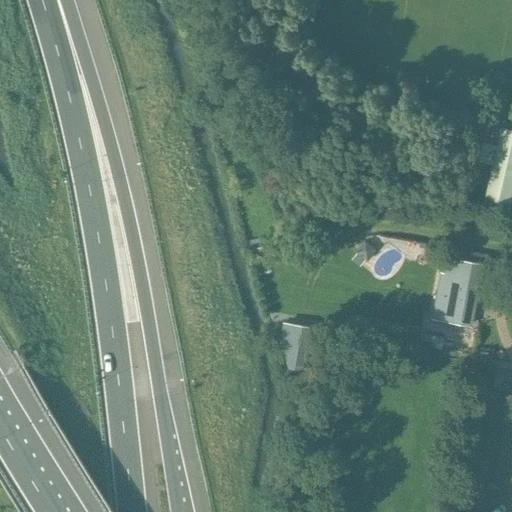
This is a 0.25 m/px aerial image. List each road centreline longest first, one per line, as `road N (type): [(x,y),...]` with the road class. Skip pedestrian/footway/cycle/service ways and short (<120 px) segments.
road 1 (motorway): [(178,511),(129,223),(88,75),(54,0)]
road 2 (motorway): [(131,511),(96,234),(47,0)]
